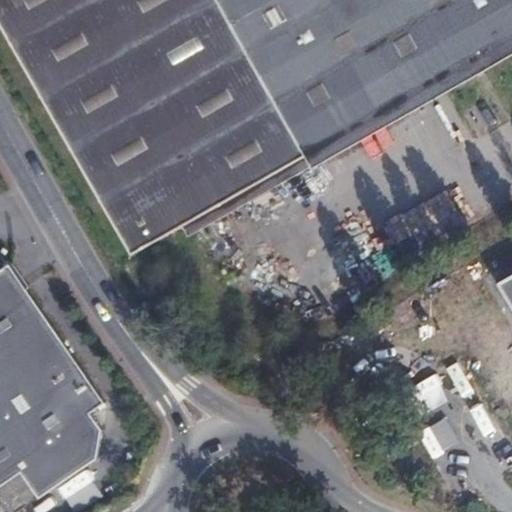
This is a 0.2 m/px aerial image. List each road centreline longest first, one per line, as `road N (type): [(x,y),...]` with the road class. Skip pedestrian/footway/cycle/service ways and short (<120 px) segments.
road 1 (tertiary): [(0,119),(136,345)]
road 2 (tertiary): [(264,429),(136,345)]
road 3 (tertiary): [(136,345),(177,420),(183,461)]
